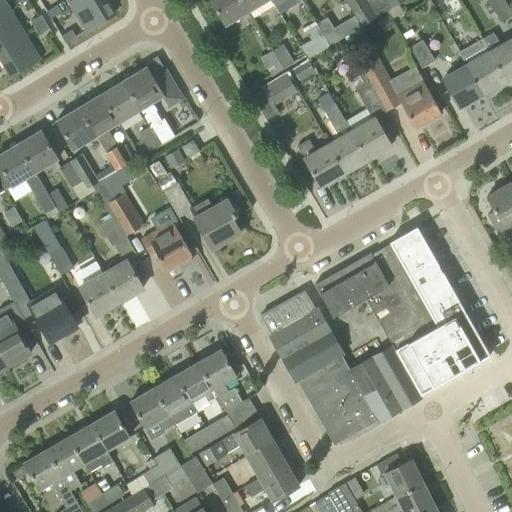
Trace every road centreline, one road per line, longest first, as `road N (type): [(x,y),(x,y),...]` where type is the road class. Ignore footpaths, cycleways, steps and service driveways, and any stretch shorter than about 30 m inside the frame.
road 1 (residential): [(228,297),(325,461),(428,413)]
road 2 (residential): [(302,253),(159,17)]
road 3 (residential): [(0,429),(228,297)]
road 4 (residential): [(0,112),(159,17)]
road 5 (residential): [(511,323),(434,177)]
road 6 (residential): [(302,253),(434,177)]
